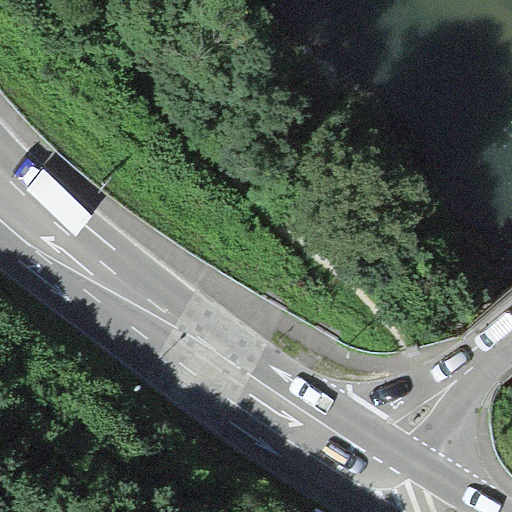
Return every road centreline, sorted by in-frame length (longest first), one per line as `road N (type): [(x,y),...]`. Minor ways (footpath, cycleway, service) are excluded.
road 1 (primary): [(0,196),(100,281),(372,471)]
road 2 (tertiary): [(511,327),(453,377),(372,471)]
